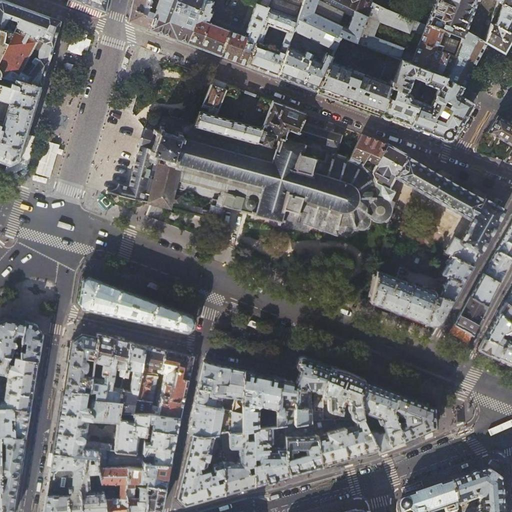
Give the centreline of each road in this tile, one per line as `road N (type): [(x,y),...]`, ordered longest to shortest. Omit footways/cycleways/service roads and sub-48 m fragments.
road 1 (residential): [(114,28),(456,156)]
road 2 (residential): [(58,222),(114,28)]
road 3 (residential): [(28,511),(58,312)]
road 4 (residential): [(511,207),(426,361)]
road 5 (primary): [(58,222),(215,282)]
road 6 (tertiary): [(371,476),(470,440),(511,411)]
road 7 (residential): [(200,347),(58,312)]
road 8 (primary): [(300,313),(426,361)]
road 9 (residential): [(200,347),(274,362),(300,313)]
